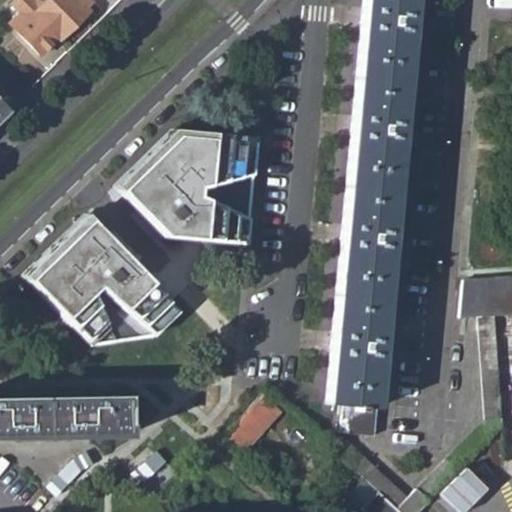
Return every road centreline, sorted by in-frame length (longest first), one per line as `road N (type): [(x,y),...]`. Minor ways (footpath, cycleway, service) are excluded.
road 1 (primary): [(0,258),(259,0)]
road 2 (residential): [(319,0),(293,280),(276,331)]
road 3 (primary): [(176,0),(53,119)]
